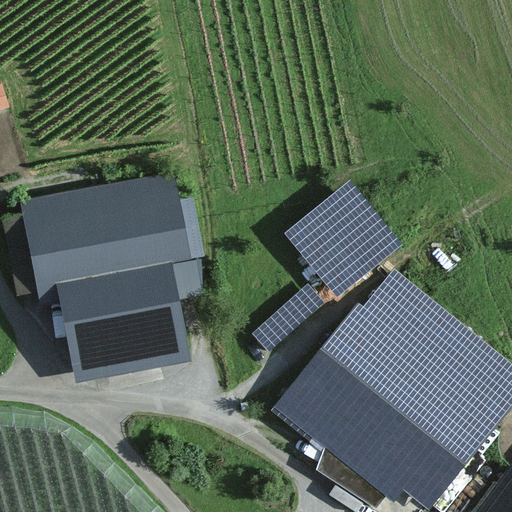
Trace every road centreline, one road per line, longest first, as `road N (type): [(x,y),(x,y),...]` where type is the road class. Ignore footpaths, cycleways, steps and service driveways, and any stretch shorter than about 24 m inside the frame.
road 1 (unknown): [(73,396),(198,411),(374,511)]
road 2 (residential): [(0,286),(73,396)]
